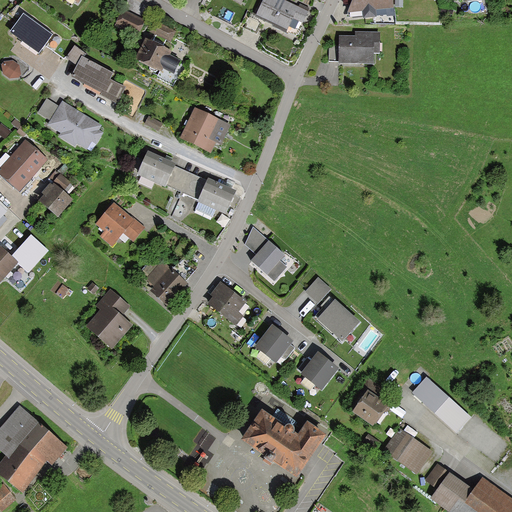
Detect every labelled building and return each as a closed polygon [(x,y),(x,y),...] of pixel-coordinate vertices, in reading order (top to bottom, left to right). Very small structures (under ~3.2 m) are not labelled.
[(283,0),(263,0),(256,14),(248,10),(240,26),(257,34),(263,21),(286,32),(293,18),(302,23),(308,12),(283,0)] [(376,10),(394,8),(392,0),(351,0),(346,16),(363,15),(363,18),(376,16),(376,10)] [(395,0),(395,9),(404,9),(404,0),(395,0)] [(116,26),(137,36),(145,19),(124,9),(116,26)] [(7,32),(37,56),(52,38),(23,13),(7,32)] [(136,59),(160,71),(157,77),(174,86),(186,63),(170,54),(172,50),(163,46),(167,40),(170,41),(176,31),(156,21),(150,32),(156,35),(153,41),(146,38),(136,59)] [(329,46),(329,61),(338,61),(338,65),(376,65),(376,55),(381,55),(381,32),(356,31),(356,36),(340,36),(340,46),(329,46)] [(96,95),(113,106),(123,90),(106,79),(111,71),(73,47),(66,59),(78,66),(71,77),(98,93),(96,95)] [(0,74),(8,80),(16,79),(21,74),(19,67),(11,62),(3,62),(0,65),(0,74)] [(93,132),(96,128),(61,106),(58,111),(46,103),(39,114),(49,120),(46,125),(60,133),(57,136),(73,146),(76,142),(84,148),(88,141),(94,145),(99,136),(93,132)] [(180,137),(211,152),(216,142),(222,145),(231,125),(194,107),(180,137)] [(142,125),(155,133),(161,124),(148,116),(142,125)] [(7,124),(0,131),(0,134),(8,141),(15,132),(7,124)] [(11,157),(5,151),(0,155),(0,174),(17,190),(43,161),(24,144),(11,157)] [(167,185),(182,192),(190,173),(175,166),(176,164),(148,150),(137,174),(166,188),(167,185)] [(190,173),(182,192),(199,200),(198,201),(225,214),(236,190),(209,177),(207,181),(190,173)] [(37,204),(52,218),(67,202),(61,196),(68,188),(58,178),(50,187),(46,183),(36,194),(42,199),(37,204)] [(124,233),(134,242),(146,227),(132,215),(131,216),(115,202),(96,224),(104,231),(99,236),(112,247),(124,233)] [(257,255),(269,241),(253,227),(245,244),(257,255)] [(257,255),(252,261),(274,281),(287,267),(280,260),(284,255),(269,241),(257,255)] [(0,279),(16,261),(0,247),(0,279)] [(157,288),(152,293),(166,305),(197,268),(182,256),(172,269),(161,260),(145,279),(157,288)] [(332,289),(318,278),(306,292),(319,304),(332,289)] [(93,282),(87,289),(93,294),(99,288),(93,282)] [(214,297),(208,304),(236,325),(244,316),(239,312),(247,302),(221,282),(211,294),(214,297)] [(87,326),(112,348),(132,325),(122,316),(131,306),(110,289),(97,305),(102,310),(87,326)] [(360,321),(335,299),(316,320),(342,342),(360,321)] [(293,341),(272,324),(254,347),(276,363),(282,356),(291,344),(293,341)] [(295,348),(291,344),(282,356),(286,359),(295,348)] [(340,368),(318,351),(311,360),(302,371),(300,374),(322,391),(340,368)] [(302,371),(311,360),(307,357),(298,368),(302,371)] [(368,377),(347,407),(373,425),(375,422),(376,422),(389,404),(376,395),(382,386),(368,377)] [(471,416),(426,377),(412,393),(420,400),(457,432),(471,416)] [(262,408),(241,439),(265,456),(262,459),(270,465),(273,460),(297,476),(326,434),(307,421),(298,433),(294,431),(295,429),(294,428),(294,426),(293,425),(291,425),(289,424),(287,424),(286,425),(262,408)] [(24,410),(0,439),(0,451),(12,463),(1,474),(19,490),(45,457),(52,463),(65,446),(24,410)] [(399,427),(383,450),(418,474),(434,451),(399,427)] [(433,485),(444,468),(437,464),(426,480),(433,485)] [(450,471),(431,498),(450,511),(458,511),(474,489),(450,471)] [(474,489),(458,511),(511,511),(511,498),(483,478),(474,489)] [(0,510),(1,511),(14,502),(1,486),(0,486),(0,510)]
